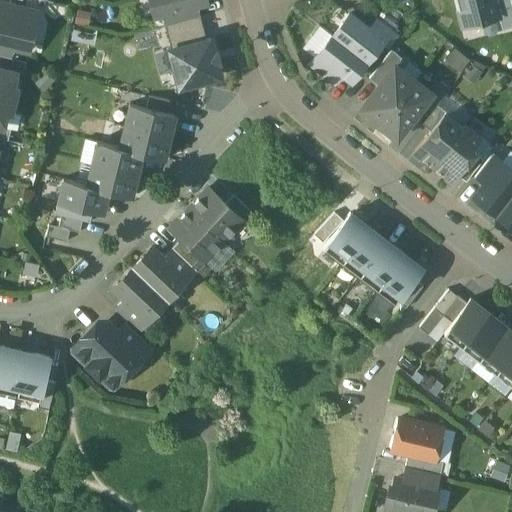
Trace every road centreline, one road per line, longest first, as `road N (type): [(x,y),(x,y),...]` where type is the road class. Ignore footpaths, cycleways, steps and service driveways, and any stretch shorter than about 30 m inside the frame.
road 1 (residential): [(273,81),(50,312),(0,309)]
road 2 (residential): [(468,245),(381,355),(352,511)]
road 3 (residential): [(273,81),(295,114),(468,245)]
